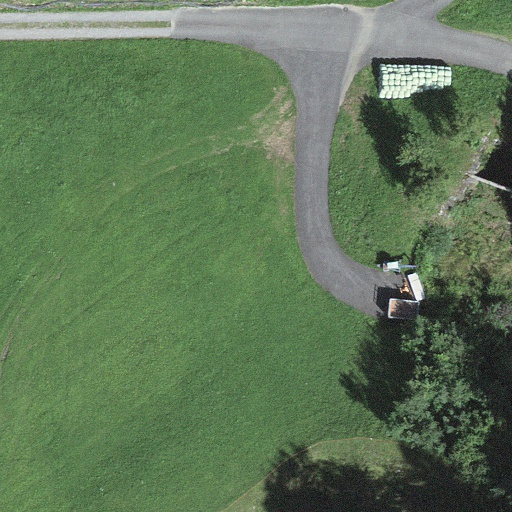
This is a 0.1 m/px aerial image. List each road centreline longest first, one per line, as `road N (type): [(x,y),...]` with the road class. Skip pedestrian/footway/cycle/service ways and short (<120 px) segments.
road 1 (track): [(0,29),(387,31),(511,69)]
road 2 (track): [(390,300),(347,278),(313,225),(315,28)]
